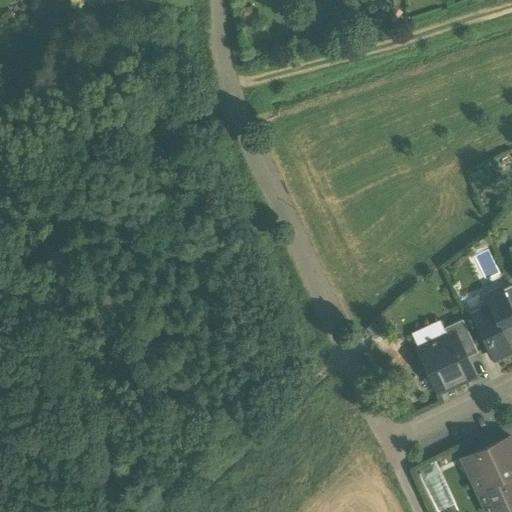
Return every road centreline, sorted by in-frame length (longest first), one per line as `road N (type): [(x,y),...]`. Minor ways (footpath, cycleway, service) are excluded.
road 1 (residential): [(391,453),(240,129),(219,0)]
road 2 (track): [(231,91),(511,11)]
road 3 (residential): [(391,453),(511,395)]
